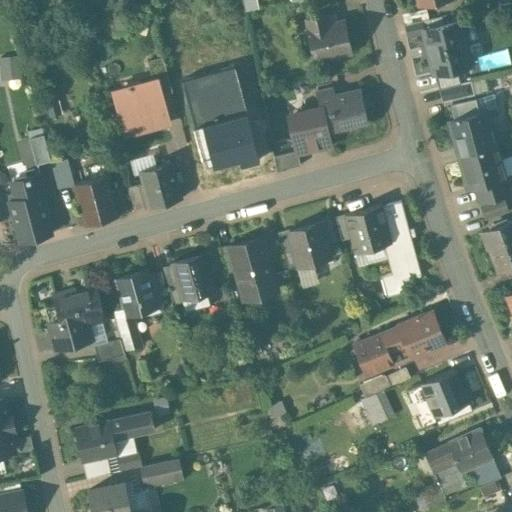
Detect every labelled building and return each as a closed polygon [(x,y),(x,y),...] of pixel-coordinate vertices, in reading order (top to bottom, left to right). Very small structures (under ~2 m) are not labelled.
[(228,6),(214,8),(215,20),(229,18),(228,6)] [(122,15),(111,18),(114,30),(126,27),(122,15)] [(345,20),(328,24),(326,16),(307,20),(309,29),(307,30),(315,62),(353,53),(345,20)] [(442,16),(404,24),(407,37),(425,33),(424,30),(443,25),(442,16)] [(443,25),(424,30),(425,33),(434,72),(469,64),(459,21),(443,25)] [(23,55),(3,56),(5,78),(24,77),(23,55)] [(162,57),(147,61),(150,73),(166,68),(162,57)] [(235,66),(182,81),(190,112),(194,126),(202,158),(211,155),(214,165),(239,158),(241,164),(260,159),(251,125),(250,124),(235,66)] [(166,68),(150,73),(152,81),(156,80),(160,95),(172,92),(166,68)] [(152,81),(114,91),(125,133),(168,122),(160,95),(156,80),(152,81)] [(471,80),(439,88),(442,101),(474,94),(471,80)] [(360,89),(334,94),(332,88),(317,92),(322,113),(325,129),(327,129),(367,120),(360,89)] [(56,96),(44,100),(49,117),(61,114),(56,96)] [(474,98),(450,104),(454,118),(477,112),(474,98)] [(454,118),(448,120),(457,154),(496,144),(486,110),(477,112),(454,118)] [(322,113),(289,120),(296,150),(296,151),(297,151),(330,144),(327,129),(325,129),(322,113)] [(43,134),(29,138),(36,164),(50,160),(43,134)] [(496,144),(457,154),(466,188),(476,185),(505,177),(496,144)] [(296,150),(273,155),(277,171),(300,164),(297,151),(296,151),(296,150)] [(68,160),(51,164),(58,188),(74,184),(74,183),(68,160)] [(173,163),(141,171),(144,183),(141,184),(147,206),(182,197),(173,163)] [(40,174),(12,182),(16,199),(39,193),(40,194),(45,193),(40,174)] [(107,174),(74,183),(74,184),(85,223),(118,214),(107,174)] [(505,177),(476,185),(480,200),(511,191),(511,174),(505,177)] [(141,183),(127,186),(134,209),(147,206),(141,184),(141,183)] [(16,199),(9,201),(20,241),(50,233),(40,194),(39,193),(16,199)] [(508,210),(504,198),(480,206),(484,218),(508,210)] [(346,213),(345,214),(351,236),(355,251),(390,241),(379,204),(346,213)] [(351,236),(345,214),(346,213),(346,212),(335,216),(342,239),(351,236)] [(288,230),(287,230),(297,265),(330,255),(320,220),(288,230)] [(511,220),(482,232),(488,249),(490,249),(491,251),(511,242),(511,220)] [(297,265),(287,230),(288,230),(287,228),(277,231),(288,269),(298,266),(297,265)] [(231,246),(230,246),(236,270),(244,298),(277,289),(262,237),(231,246)] [(511,242),(491,251),(499,272),(511,266),(511,242)] [(230,243),(219,246),(227,273),(236,270),(230,246),(231,246),(230,243)] [(204,252),(172,260),(179,284),(182,298),(191,295),(194,307),(211,303),(208,291),(214,289),(204,252)] [(173,262),(162,265),(168,287),(179,284),(173,262)] [(147,268),(116,277),(124,308),(127,316),(132,314),(162,306),(159,295),(166,293),(161,272),(149,276),(147,268)] [(75,288),(55,293),(58,302),(46,305),(57,347),(94,337),(89,320),(104,316),(96,287),(77,292),(75,288)] [(132,314),(127,316),(124,308),(113,311),(120,337),(124,350),(141,345),(132,314)] [(433,309),(398,324),(399,326),(380,333),(379,334),(386,352),(388,351),(406,343),(411,355),(446,340),(433,309)] [(379,332),(355,342),(368,373),(392,362),(388,351),(386,352),(379,334),(380,333),(379,332)] [(120,337),(94,344),(99,360),(124,353),(124,350),(120,337)] [(150,357),(139,360),(144,379),(156,376),(150,357)] [(405,366),(386,375),(390,386),(410,377),(405,366)] [(455,368),(420,382),(437,423),(471,408),(455,368)] [(383,389),(361,398),(372,424),(394,414),(383,389)] [(0,452),(13,450),(9,431),(14,430),(11,417),(6,418),(2,400),(0,400),(0,452)] [(150,411),(110,420),(115,438),(155,430),(150,411)] [(110,420),(75,428),(83,461),(107,456),(118,453),(115,438),(110,420)] [(480,426),(446,441),(456,462),(459,470),(469,465),(491,455),(492,455),(480,426)] [(447,442),(424,452),(433,472),(456,462),(447,442)] [(139,451),(117,456),(120,469),(142,464),(139,451)] [(491,455),(469,465),(479,486),(501,477),(491,455)] [(107,456),(84,461),(88,478),(111,473),(107,456)] [(177,459),(142,466),(146,484),(181,477),(177,459)] [(18,480),(0,483),(0,494),(20,490),(18,480)] [(437,480),(420,488),(426,500),(443,492),(437,480)] [(130,511),(124,482),(88,490),(92,511),(145,511),(144,511),(140,511),(130,511)] [(0,494),(0,511),(27,511),(22,489),(0,494)]
